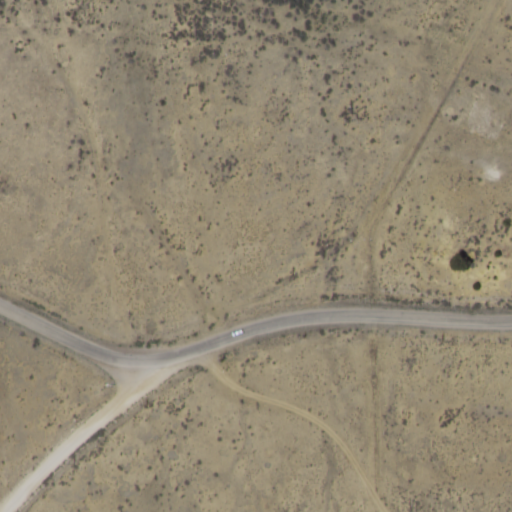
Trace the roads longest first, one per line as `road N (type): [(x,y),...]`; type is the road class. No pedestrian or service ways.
road 1 (track): [(511,206),(0,71)]
road 2 (tertiary): [(0,306),(82,346),(157,360),(267,325),(334,316),(511,320)]
road 3 (residential): [(7,511),(118,405),(193,351)]
